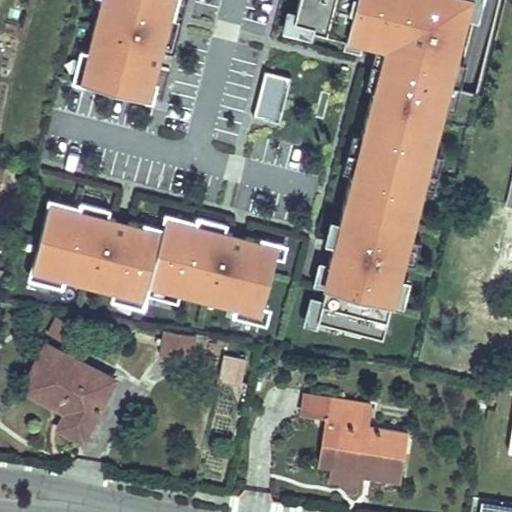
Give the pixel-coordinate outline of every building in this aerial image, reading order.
[(155,81),(175,4),(170,3),(170,0),(100,0),(80,81),(146,98),(150,80),(155,81)] [(295,0),(291,19),(310,24),(309,28),(369,44),(370,40),(384,44),(380,59),(376,58),(356,133),(360,134),(350,170),(347,169),(334,219),(337,220),(332,241),(328,240),(322,262),(326,263),(312,316),(381,334),(401,258),(398,257),(403,238),(406,239),(419,189),(416,188),(426,151),(429,152),(437,121),(434,120),(440,98),(443,99),(447,85),(443,84),(450,60),(453,61),(466,13),(462,12),(465,0),(295,0)] [(380,59),(384,44),(370,40),(369,44),(379,46),(376,58),(380,59)] [(447,85),(453,61),(450,60),(443,84),(447,85)] [(291,76),(265,69),(253,115),(279,122),(291,76)] [(437,121),(443,99),(440,98),(434,120),(437,121)] [(350,170),(360,134),(356,133),(347,169),(350,170)] [(419,189),(429,152),(426,151),(416,188),(419,189)] [(66,208),(49,204),(32,268),(145,297),(149,283),(262,312),(279,248),(260,243),(262,238),(185,218),(183,223),(165,218),(163,228),(162,233),(144,228),(145,223),(67,203),(66,208)] [(183,223),(185,218),(167,214),(165,218),(183,223)] [(332,241),(337,220),(334,219),(328,240),(332,241)] [(162,233),(163,228),(145,223),(144,228),(162,233)] [(401,258),(406,239),(403,238),(398,257),(401,258)] [(193,360),(197,334),(164,329),(159,354),(193,360)] [(46,345),(26,384),(75,409),(66,427),(83,435),(111,379),(46,345)] [(75,409),(26,384),(23,390),(64,411),(55,428),(80,441),(83,435),(66,427),(75,409)] [(330,389),(311,387),(308,409),(328,411),(330,389)] [(341,413),(335,457),(366,462),(366,466),(401,470),(407,422),(371,417),(373,396),(330,389),(328,411),(341,413)] [(366,462),(335,457),(331,457),(329,467),(365,472),(366,466),(366,462)]
